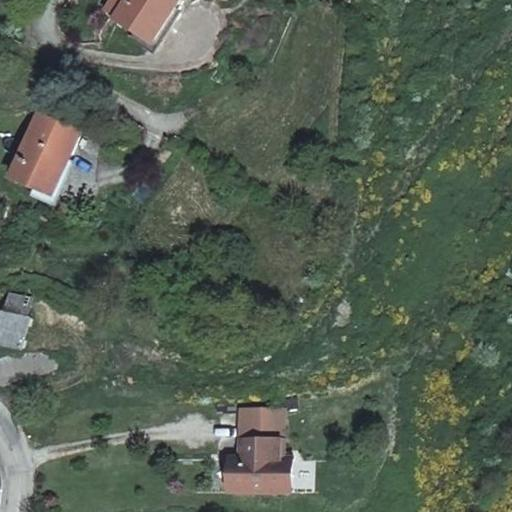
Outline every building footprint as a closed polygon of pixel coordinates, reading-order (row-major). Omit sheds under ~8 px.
[(126,0),(112,26),(149,48),(178,0),(126,0)] [(53,201),(81,135),(38,119),(11,183),(53,201)] [(0,318),(0,350),(23,355),(29,325),(0,318)] [(245,416),(243,448),(249,448),(249,445),(287,447),(288,416),(245,416)] [(287,457),(288,447),(287,447),(249,445),(249,448),(248,465),(234,466),(233,499),(288,499),(288,468),(294,467),(294,458),(287,457)] [(297,468),(294,467),(288,468),(288,499),(297,498),(297,468)]
